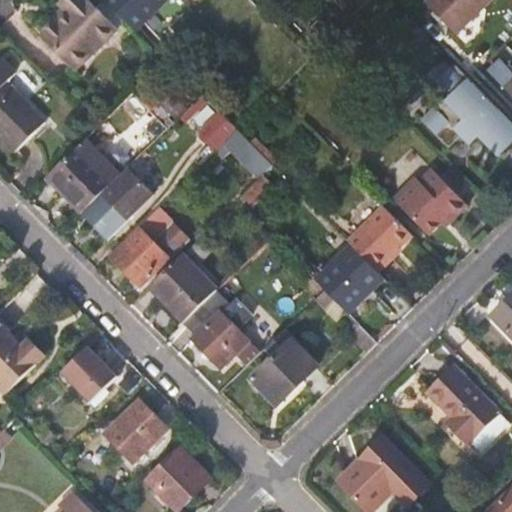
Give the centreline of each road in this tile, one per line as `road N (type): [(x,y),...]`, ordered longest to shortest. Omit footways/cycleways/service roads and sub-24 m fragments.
road 1 (residential): [(0,199),(272,476)]
road 2 (residential): [(272,476),(511,239)]
